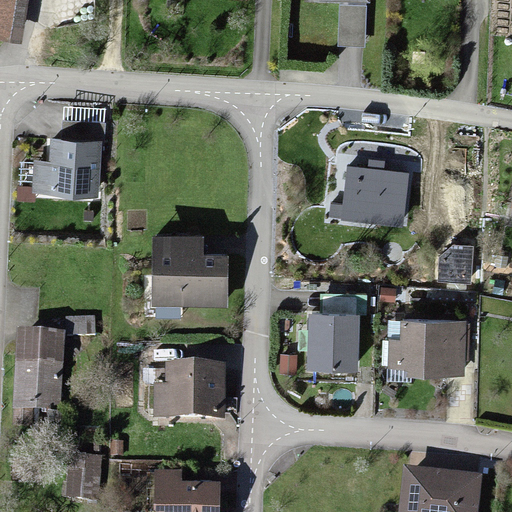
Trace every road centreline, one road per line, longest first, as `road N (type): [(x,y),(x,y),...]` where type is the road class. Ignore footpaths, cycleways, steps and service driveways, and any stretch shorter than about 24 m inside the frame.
road 1 (residential): [(254,425),(262,91)]
road 2 (residential): [(0,83),(262,91)]
road 3 (residential): [(511,446),(442,431),(254,425)]
road 4 (residential): [(262,91),(393,100),(511,120)]
